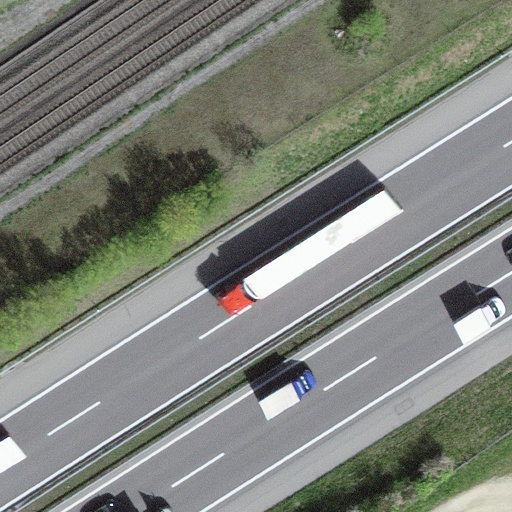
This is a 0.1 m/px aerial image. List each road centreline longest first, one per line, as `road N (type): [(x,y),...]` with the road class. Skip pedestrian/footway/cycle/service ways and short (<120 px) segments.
road 1 (motorway): [(511,141),(0,465)]
road 2 (motorway): [(132,511),(511,272)]
